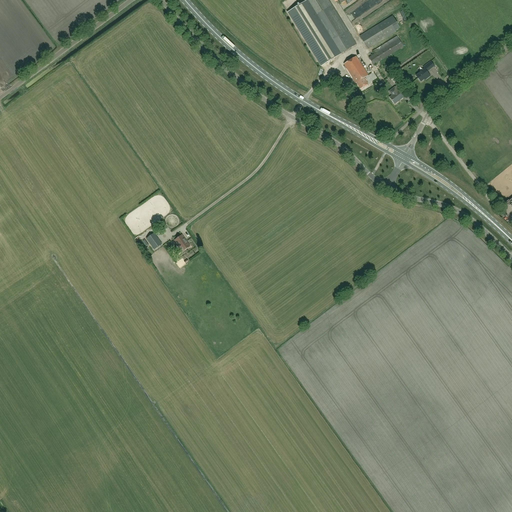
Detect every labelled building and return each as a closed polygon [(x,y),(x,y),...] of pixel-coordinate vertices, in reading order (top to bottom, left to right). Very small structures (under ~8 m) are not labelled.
[(321,66),(338,55),(356,44),(332,5),(328,0),(308,0),(288,12),(321,66)] [(393,16),(388,19),(360,36),(368,49),(396,32),(396,31),(401,28),(393,16)] [(374,65),(404,47),(397,36),(373,51),(375,54),(369,57),(374,65)] [(364,78),(368,76),(357,56),(344,64),(356,83),(360,89),(368,84),(364,78)] [(427,72),(435,66),(431,62),(424,67),(425,69),(416,76),(421,82),(426,78),(427,79),(430,76),(427,72)] [(397,74),(403,81),(406,79),(401,71),(397,74)] [(389,92),(393,96),(390,98),(395,104),(403,97),(399,92),(403,89),(399,84),(389,92)] [(154,233),(147,239),(154,249),(161,243),(154,233)] [(190,246),(182,235),(175,240),(177,244),(176,244),(179,248),(180,247),(183,252),(190,246)]
